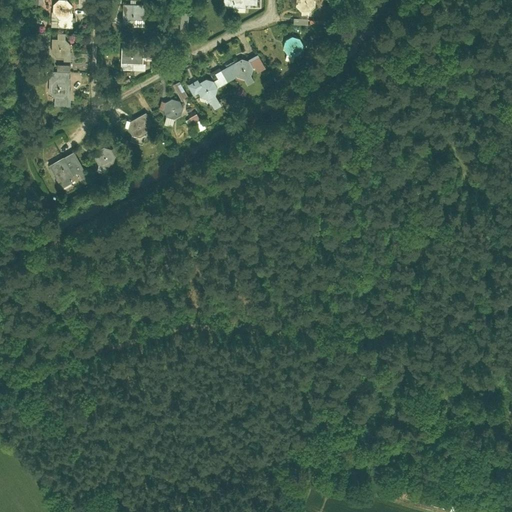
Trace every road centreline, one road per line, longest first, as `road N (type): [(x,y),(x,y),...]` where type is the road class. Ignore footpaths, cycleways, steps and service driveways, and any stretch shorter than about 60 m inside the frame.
road 1 (track): [(0,380),(197,314),(275,340),(317,321),(348,291),(395,279),(466,165),(511,124)]
road 2 (residential): [(98,0),(95,90),(104,104),(269,17),(273,0)]
